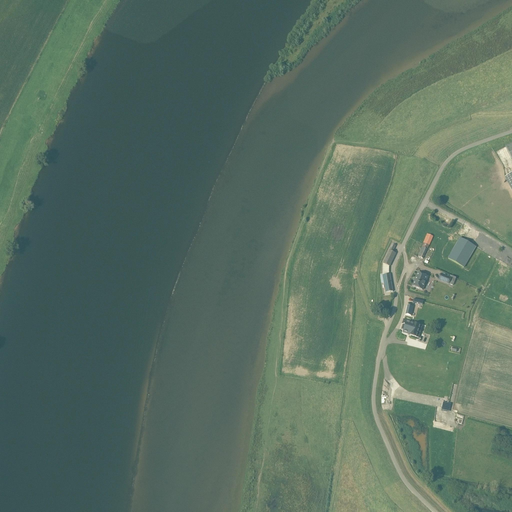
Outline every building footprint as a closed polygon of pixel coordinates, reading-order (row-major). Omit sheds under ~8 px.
[(423,244),(429,247),(433,237),(427,234),(423,244)] [(476,247),(460,238),(448,259),(464,268),(476,247)] [(429,247),(423,244),(418,257),(423,259),(427,249),(428,250),(429,247)] [(393,252),(389,251),(383,264),(390,267),(396,254),(393,252)] [(428,277),(418,273),(412,286),(422,290),(428,277)] [(385,276),(383,276),(383,274),(380,275),(382,284),(384,283),(386,293),(393,292),(390,275),(385,276)] [(451,278),(441,274),(439,280),(449,284),(451,278)] [(405,325),(403,333),(410,335),(410,336),(416,338),(418,338),(420,335),(418,334),(421,325),(404,320),(402,324),(405,325)] [(450,404),(442,402),(441,410),(448,411),(450,404)] [(455,421),(462,423),(465,416),(458,414),(455,421)]
